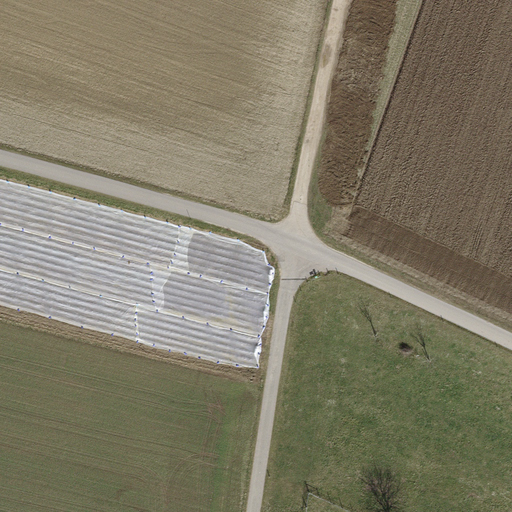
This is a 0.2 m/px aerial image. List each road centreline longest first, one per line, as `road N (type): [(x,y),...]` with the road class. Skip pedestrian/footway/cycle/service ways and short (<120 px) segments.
road 1 (track): [(511,335),(295,238),(0,155)]
road 2 (unclassified): [(295,238),(254,511)]
road 3 (track): [(342,0),(295,238)]
